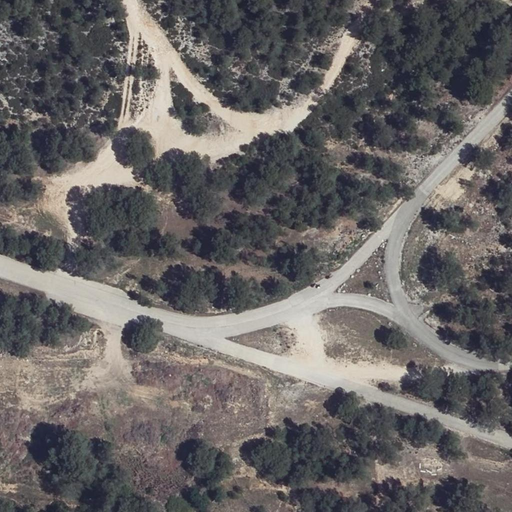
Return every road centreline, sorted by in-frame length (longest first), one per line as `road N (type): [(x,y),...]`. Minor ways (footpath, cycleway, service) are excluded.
road 1 (track): [(135,0),(207,98),(258,121),(308,114),(373,13),(404,0)]
road 2 (unclassified): [(511,440),(209,331)]
road 3 (unclassified): [(209,331),(326,289),(400,218)]
road 4 (unclassified): [(0,261),(209,331)]
road 5 (unclassified): [(400,218),(395,257),(407,317),(455,351),(511,361)]
road 6 (unclassified): [(400,218),(511,103)]
